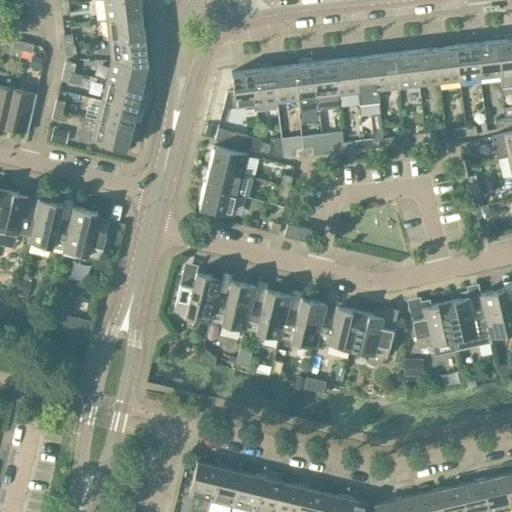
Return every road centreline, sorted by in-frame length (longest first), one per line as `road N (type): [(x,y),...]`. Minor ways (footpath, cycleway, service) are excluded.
road 1 (residential): [(154,511),(177,423),(379,470),(511,439)]
road 2 (tertiary): [(163,170),(199,52),(217,32),(251,16),(390,0)]
road 3 (residential): [(315,269),(334,196),(423,183),(442,272)]
road 4 (tertiary): [(132,293),(97,374),(79,511)]
road 5 (tertiary): [(80,511),(117,421),(132,293)]
road 6 (tertiary): [(197,0),(175,44),(163,170)]
road 7 (residential): [(148,227),(315,269)]
road 8 (residential): [(27,161),(51,55),(44,0)]
road 9 (residential): [(157,193),(27,161)]
road 10 (residential): [(315,269),(382,284),(442,272)]
